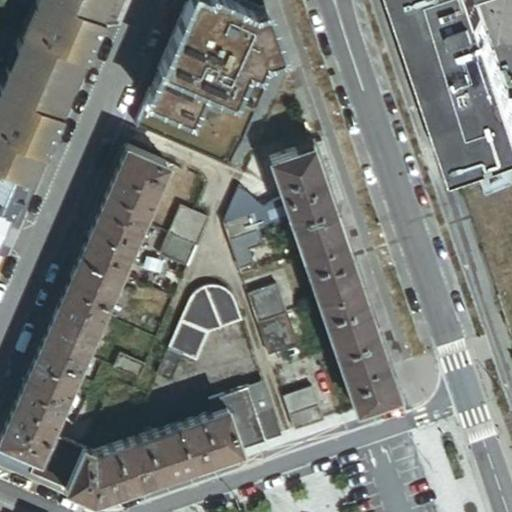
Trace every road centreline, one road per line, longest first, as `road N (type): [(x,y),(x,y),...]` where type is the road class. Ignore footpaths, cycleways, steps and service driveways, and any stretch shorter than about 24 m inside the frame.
road 1 (unknown): [(334,0),(504,511)]
road 2 (residential): [(0,335),(151,0)]
road 3 (residential): [(463,391),(134,511)]
